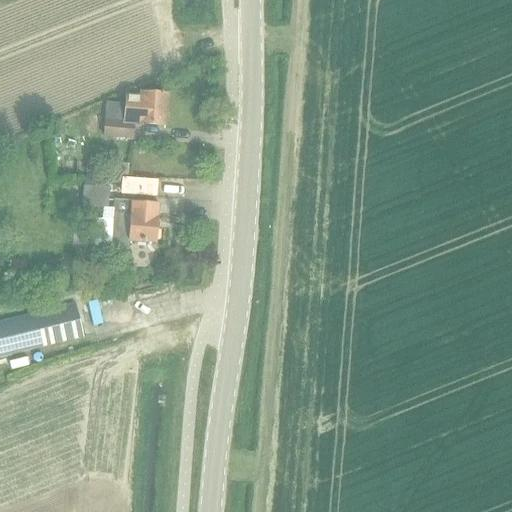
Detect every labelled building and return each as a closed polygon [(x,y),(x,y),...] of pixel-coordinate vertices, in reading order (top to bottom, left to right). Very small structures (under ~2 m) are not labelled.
[(104,120),(103,136),(131,138),(132,122),(164,125),(166,94),(140,92),(140,97),(125,96),(124,103),(106,102),(104,120)] [(76,126),(97,123),(92,98),(72,101),(76,126)] [(61,120),(51,125),(55,135),(66,130),(61,120)] [(128,164),(113,164),(113,177),(128,177),(128,164)] [(172,186),(172,175),(149,176),(149,187),(172,186)] [(106,209),(108,188),(83,186),(81,207),(85,211),(91,211),(95,208),(106,209)] [(112,213),(109,251),(128,252),(129,240),(155,242),(157,217),(156,217),(157,204),(131,202),(113,201),(112,213)] [(111,302),(110,287),(84,288),(85,303),(111,302)] [(73,304),(0,321),(0,356),(81,336),(73,304)]
